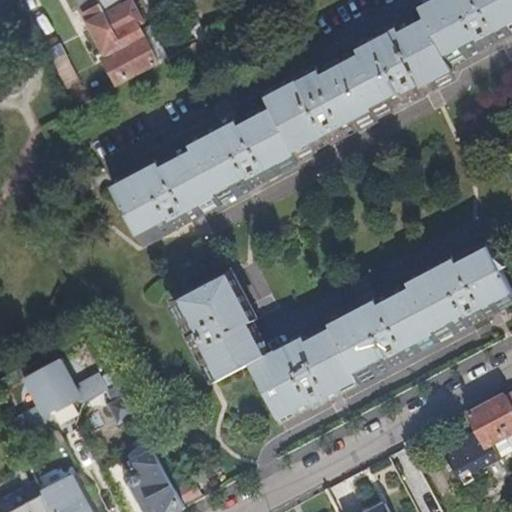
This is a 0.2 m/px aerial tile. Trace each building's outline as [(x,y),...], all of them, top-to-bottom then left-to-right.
[(140,77),(99,0),(78,0),(107,53),(104,55),(121,87),(140,77)] [(124,8),(119,0),(99,0),(140,77),(151,71),(171,61),(154,28),(137,36),(133,30),(136,28),(125,7),(124,8)] [(163,167),(115,192),(145,247),(177,230),(179,232),(188,227),(226,207),(225,205),(252,190),(256,188),(257,190),(304,165),(300,158),(332,141),(333,143),(380,118),(379,116),(409,100),(411,102),(433,89),(457,77),(452,67),(483,50),(484,52),(507,40),(511,37),(511,0),(443,0),(423,11),(429,23),(404,36),(401,32),(362,54),(364,58),(326,78),(323,74),(310,81),(271,102),(276,111),(244,129),(241,124),(222,134),(194,150),(197,154),(165,171),(163,167)] [(209,41),(201,26),(194,29),(202,45),(209,41)] [(252,314),(233,278),(178,307),(195,338),(193,340),(218,386),(251,369),(282,425),(314,408),(316,410),(337,399),(361,386),(360,383),(391,367),(393,369),(440,343),(439,341),(470,324),(472,327),(496,315),(511,305),(511,289),(491,249),(459,265),(456,261),(410,286),(412,290),(379,308),(376,303),(360,312),(331,328),(333,333),(308,346),(305,341),(271,358),(254,327),(258,324),(252,314)] [(110,393),(102,378),(78,390),(65,364),(66,363),(65,362),(62,363),(63,365),(30,382),(29,381),(27,382),(28,384),(29,383),(43,408),(19,421),(28,437),(44,428),(48,429),(53,415),(75,403),(86,407),(88,404),(110,393)] [(128,398),(122,387),(110,393),(115,405),(128,398)] [(142,426),(128,398),(115,405),(111,407),(121,426),(132,420),(136,428),(142,426)] [(511,404),(508,398),(473,416),(483,434),(446,454),(465,489),(479,482),(477,477),(504,461),(496,446),(511,437),(511,404)] [(504,461),(511,457),(511,437),(496,446),(504,461)] [(146,511),(186,511),(188,511),(153,446),(148,446),(136,453),(133,458),(140,468),(138,470),(139,471),(133,474),(132,480),(135,486),(139,487),(143,494),(141,501),(146,511)] [(86,511),(71,483),(45,497),(47,501),(53,511),(86,511)] [(187,505),(203,497),(197,484),(181,492),(187,505)] [(53,511),(47,501),(26,511),(53,511)]
